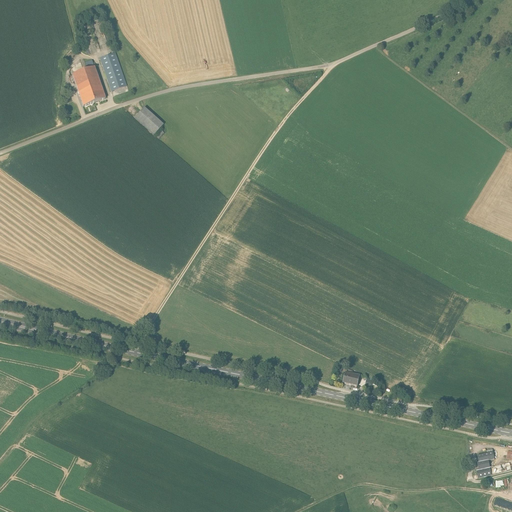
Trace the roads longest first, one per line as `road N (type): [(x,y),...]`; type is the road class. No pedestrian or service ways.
road 1 (unclassified): [(0,153),(178,87),(334,63),(468,0)]
road 2 (primary): [(511,433),(85,341)]
road 3 (track): [(139,345),(274,133),(334,63)]
road 4 (track): [(449,487),(358,484),(296,511)]
